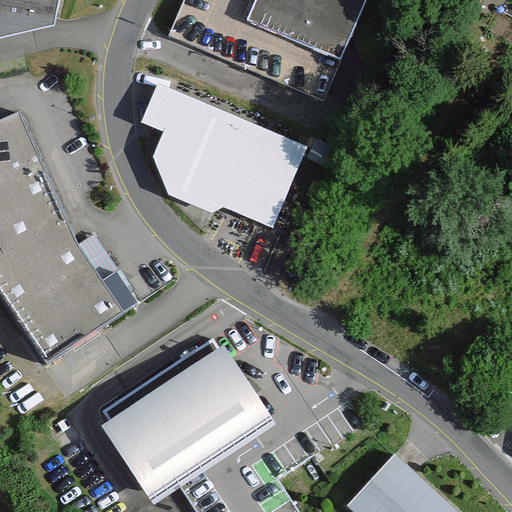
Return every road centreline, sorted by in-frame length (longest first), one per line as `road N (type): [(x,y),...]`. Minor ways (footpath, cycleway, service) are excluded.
road 1 (residential): [(511,493),(353,360),(189,254),(126,171),(109,95),(116,42),(142,0)]
road 2 (unknown): [(223,276),(93,375),(91,426),(141,511)]
road 3 (unknown): [(157,212),(112,229),(98,223),(72,193),(30,99),(0,101)]
